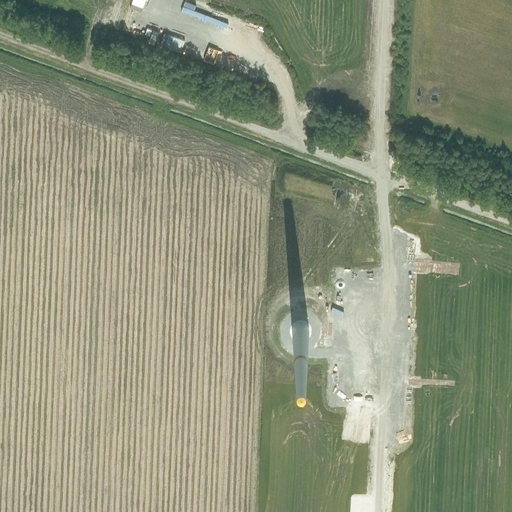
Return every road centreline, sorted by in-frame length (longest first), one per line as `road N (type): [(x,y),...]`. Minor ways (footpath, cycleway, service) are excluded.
road 1 (track): [(0,37),(511,223)]
road 2 (track): [(388,0),(375,511)]
road 3 (track): [(293,144),(287,94),(269,58),(173,10)]
